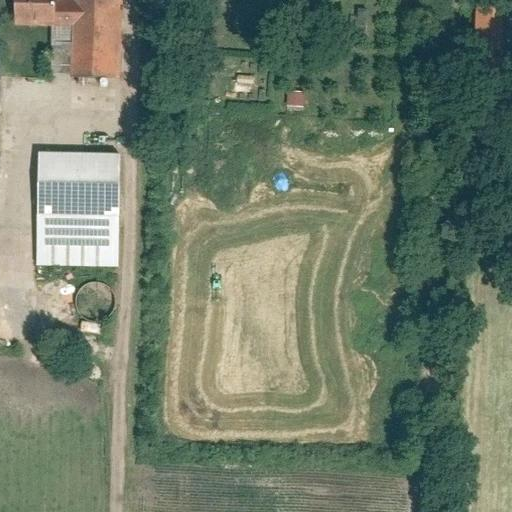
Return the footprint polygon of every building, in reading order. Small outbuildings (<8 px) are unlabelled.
[(119,0),(21,0),(21,21),(71,22),(70,70),(118,71),(119,0)] [(299,2),(260,0),(244,0),(243,37),(297,39),(299,2)] [(477,0),(478,66),(507,66),(506,0),(477,0)] [(270,51),(214,50),(213,76),(269,78),(270,51)] [(290,92),(289,104),(305,107),(307,94),(290,92)] [(39,268),(121,270),(123,157),(41,155),(39,268)] [(100,303),(101,297),(100,291),(97,285),(93,280),(88,277),(82,275),(75,275),(69,277),(64,280),(60,285),(57,291),(56,297),(57,303),(59,309),(64,314),(69,317),(75,319),(81,319),(88,317),(93,314),(97,309),(100,303)] [(303,496),(332,496),(332,479),(303,478),(303,496)]
